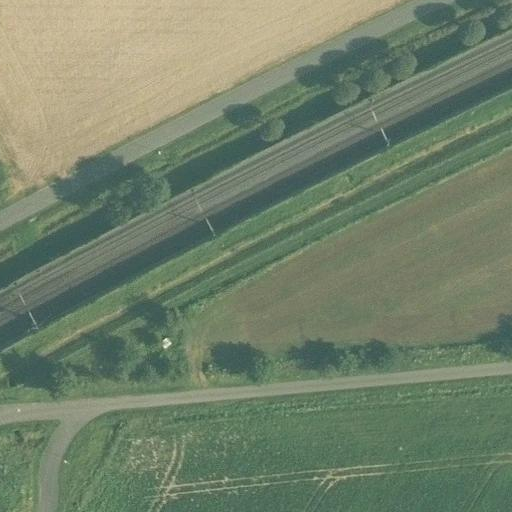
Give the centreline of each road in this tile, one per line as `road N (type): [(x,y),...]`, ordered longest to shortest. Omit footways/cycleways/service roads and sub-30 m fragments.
road 1 (unclassified): [(0,226),(450,0)]
road 2 (unclassified): [(96,402),(511,365)]
road 3 (unclassified): [(96,402),(69,423),(52,456),(50,511)]
